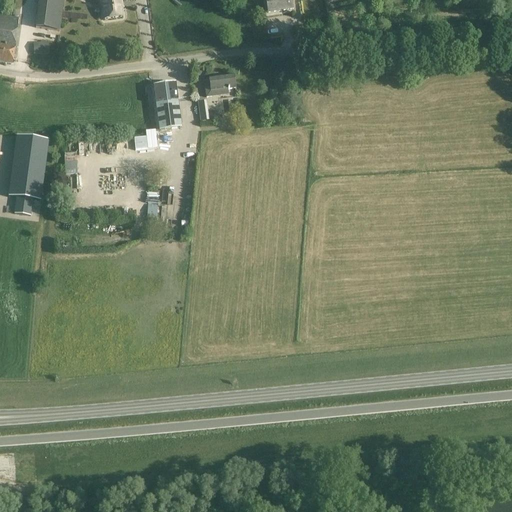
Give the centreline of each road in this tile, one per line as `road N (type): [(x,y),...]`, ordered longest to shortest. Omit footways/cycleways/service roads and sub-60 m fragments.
road 1 (unclassified): [(0,72),(55,76),(247,51),(380,64),(511,53)]
road 2 (unclassified): [(0,440),(511,392)]
road 3 (secondary): [(511,371),(48,415)]
